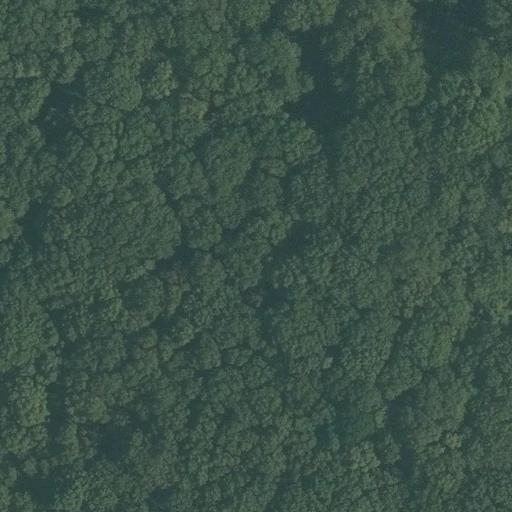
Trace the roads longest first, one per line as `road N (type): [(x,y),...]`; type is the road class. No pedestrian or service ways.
road 1 (track): [(511,326),(493,323),(447,284),(401,271),(352,267),(268,300),(234,272),(225,242),(244,154),(291,18)]
road 2 (track): [(12,478),(92,485),(141,472),(198,377),(268,300)]
road 3 (track): [(12,511),(0,340)]
